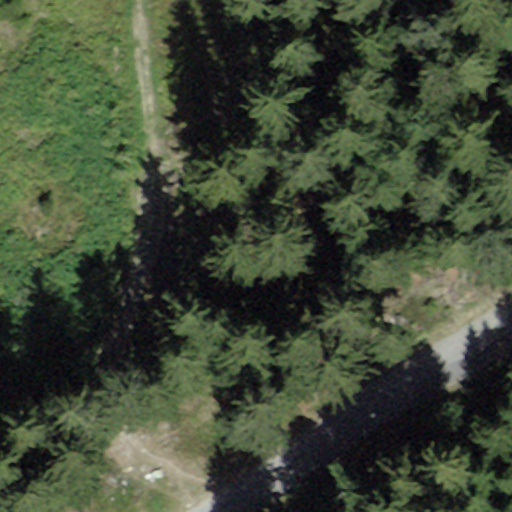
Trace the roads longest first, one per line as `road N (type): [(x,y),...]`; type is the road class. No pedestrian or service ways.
road 1 (track): [(246,511),(130,451),(111,419),(154,154),(137,0)]
road 2 (unclassified): [(224,511),(511,321)]
